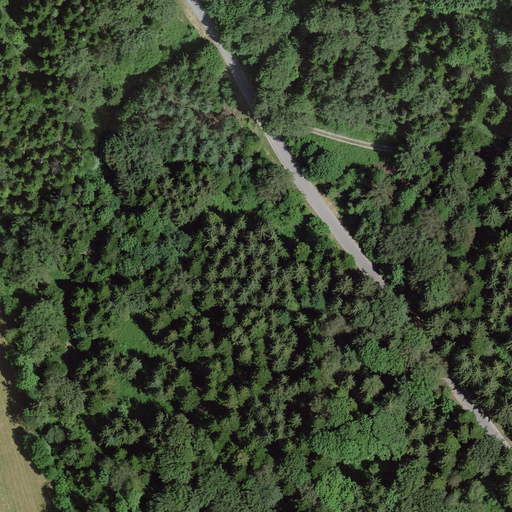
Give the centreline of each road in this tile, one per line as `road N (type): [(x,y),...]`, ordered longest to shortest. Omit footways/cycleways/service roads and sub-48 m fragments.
road 1 (unclassified): [(190,0),(304,185),(511,457)]
road 2 (track): [(116,511),(68,367),(62,290),(0,208)]
road 3 (track): [(511,153),(385,148),(296,124),(271,129)]
